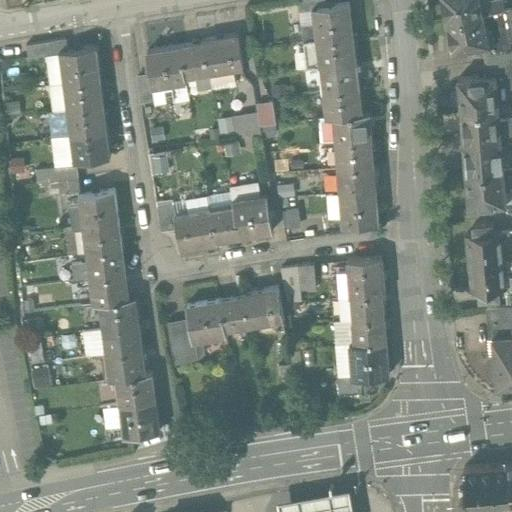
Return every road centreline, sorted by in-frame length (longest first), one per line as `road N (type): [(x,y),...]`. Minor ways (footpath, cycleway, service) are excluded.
road 1 (primary): [(12,511),(187,474),(427,440)]
road 2 (residential): [(110,8),(152,276)]
road 3 (residential): [(415,237),(152,276)]
road 4 (residential): [(415,237),(399,0)]
road 5 (residential): [(427,440),(415,237)]
